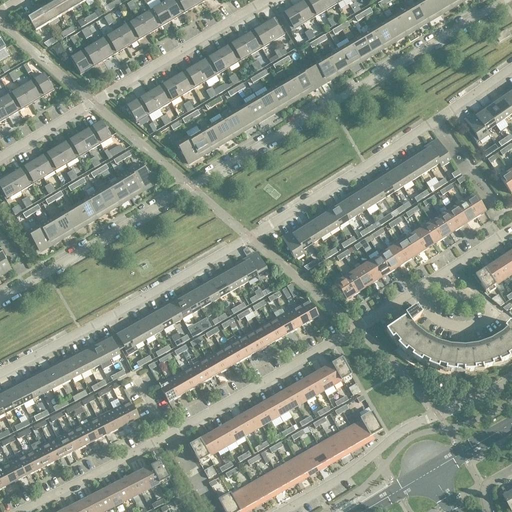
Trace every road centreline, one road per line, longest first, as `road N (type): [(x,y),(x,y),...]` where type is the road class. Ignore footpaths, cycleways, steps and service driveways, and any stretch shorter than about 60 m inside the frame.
road 1 (residential): [(0,376),(250,236),(511,67)]
road 2 (residential): [(0,299),(503,0)]
road 3 (residential): [(19,511),(171,435),(511,230)]
road 4 (residential): [(0,157),(263,0)]
road 5 (residential): [(282,511),(407,429),(511,378)]
